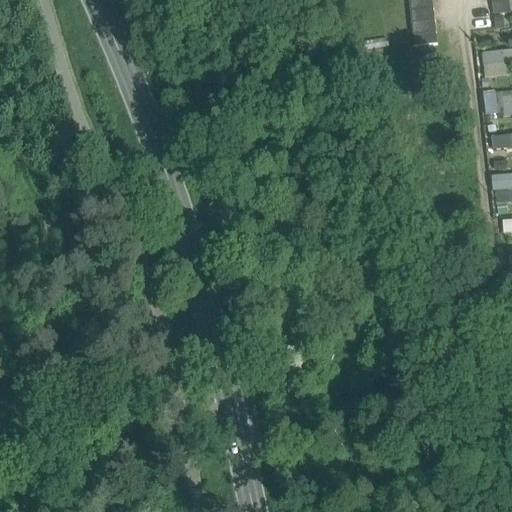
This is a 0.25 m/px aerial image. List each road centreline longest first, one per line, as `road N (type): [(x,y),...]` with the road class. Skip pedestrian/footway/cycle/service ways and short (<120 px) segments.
road 1 (secondary): [(95,0),(141,94),(230,400),(250,511)]
road 2 (residential): [(461,0),(489,262)]
